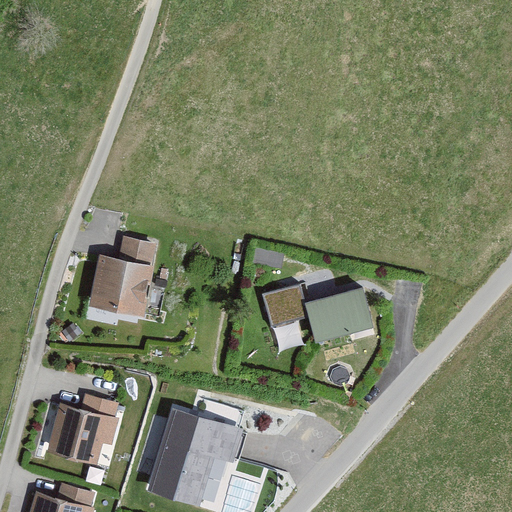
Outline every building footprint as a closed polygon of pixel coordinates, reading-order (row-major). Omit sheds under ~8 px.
[(116,252),(94,248),(84,302),(137,312),(151,239),(119,233),(116,252)] [(295,280),(260,290),(270,323),(306,313),(312,335),(369,319),(358,282),(300,299),(295,280)] [(79,403),(55,396),(41,447),(92,460),(99,435),(109,438),(120,395),(84,385),(79,403)] [(237,423),(167,401),(141,484),(211,507),(237,423)] [(55,491),(33,484),(25,511),(88,511),(95,488),(59,477),(55,491)]
